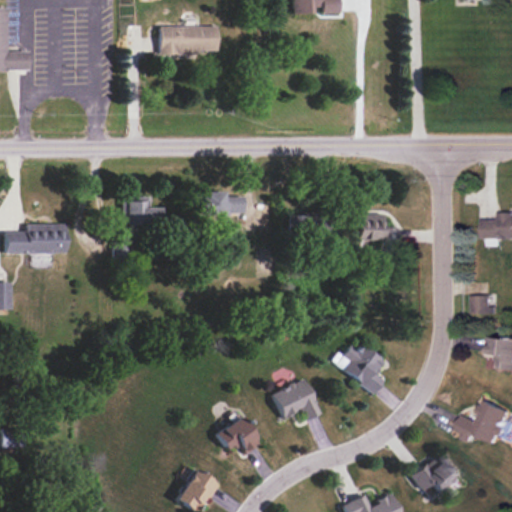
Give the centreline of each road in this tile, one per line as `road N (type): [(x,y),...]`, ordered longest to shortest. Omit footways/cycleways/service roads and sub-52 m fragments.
road 1 (tertiary): [(511,143),(0,147)]
road 2 (residential): [(441,145),(442,283),(431,377),(392,428),(284,473),(247,511)]
